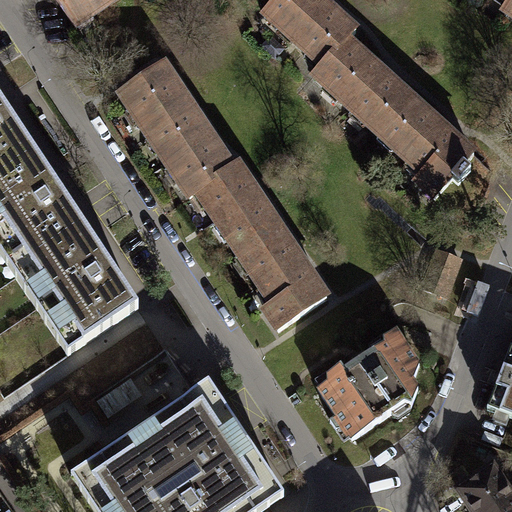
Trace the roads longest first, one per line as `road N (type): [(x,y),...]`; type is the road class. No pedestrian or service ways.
road 1 (residential): [(0,2),(337,505)]
road 2 (residential): [(391,472),(453,402),(511,242)]
